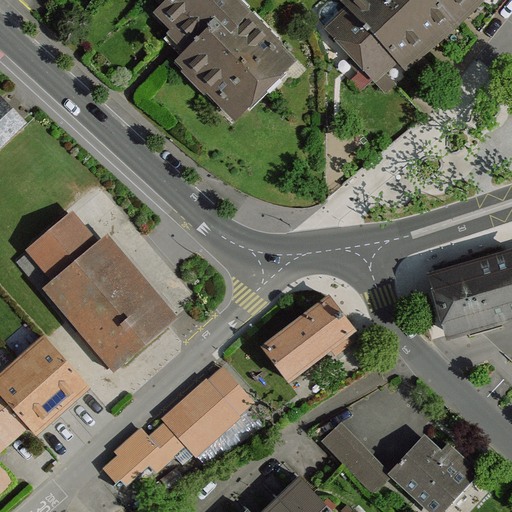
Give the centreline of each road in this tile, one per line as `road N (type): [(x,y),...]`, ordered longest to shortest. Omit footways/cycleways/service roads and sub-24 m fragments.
road 1 (tertiary): [(309,250),(255,249),(229,236),(0,29)]
road 2 (unclassified): [(32,511),(309,250)]
road 3 (residential): [(366,241),(399,328),(511,439)]
road 4 (residential): [(380,177),(511,39)]
road 5 (tertiary): [(511,201),(366,241)]
